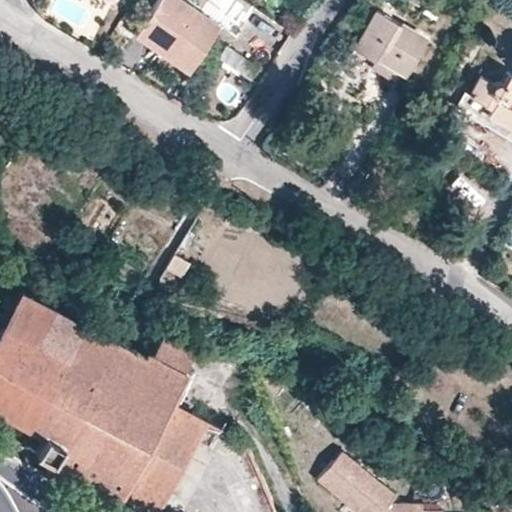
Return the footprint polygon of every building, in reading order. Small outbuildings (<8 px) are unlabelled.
[(188,70),(219,24),(183,0),(156,0),(139,26),(163,42),(158,49),(188,70)] [(425,37),(376,8),(353,46),(373,59),(381,45),(399,56),(393,66),(403,72),(425,37)] [(163,42),(139,26),(134,33),(158,49),(163,42)] [(399,56),(381,45),(373,59),(370,63),(388,74),(393,66),(399,56)] [(373,59),(353,46),(350,51),(370,63),(373,59)] [(511,128),(511,72),(508,70),(502,80),(497,79),(493,81),(480,73),(467,93),(490,107),(487,113),(511,128)] [(511,128),(487,113),(490,107),(467,93),(461,105),(475,113),(473,116),(511,139),(511,128)] [(147,347),(143,344),(140,349),(19,285),(12,297),(0,321),(0,320),(0,427),(21,438),(29,423),(41,429),(33,445),(46,452),(42,461),(112,498),(120,483),(158,503),(204,416),(165,396),(182,365),(180,364),(147,347)] [(0,320),(0,321),(12,297),(1,291),(0,292),(0,320)] [(191,342),(158,325),(147,347),(180,364),(191,342)] [(379,511),(392,494),(395,489),(341,448),(317,479),(361,511),(379,511)] [(405,504),(392,494),(379,511),(404,511),(405,505),(405,504)]
